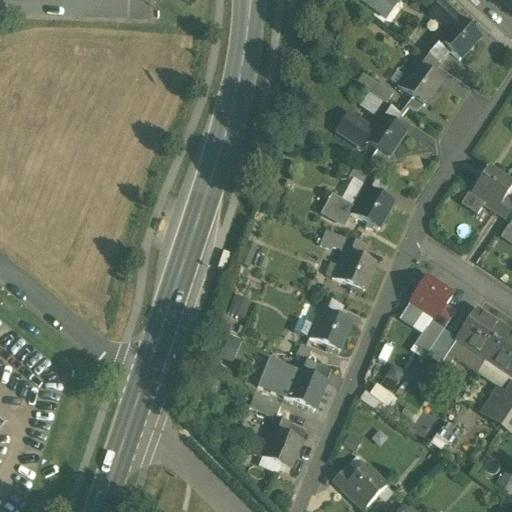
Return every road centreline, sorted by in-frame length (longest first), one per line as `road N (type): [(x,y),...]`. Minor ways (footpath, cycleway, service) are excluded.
road 1 (primary): [(102,511),(215,174),(251,14)]
road 2 (residential): [(304,511),(412,240)]
road 3 (residential): [(412,240),(423,209),(477,131)]
